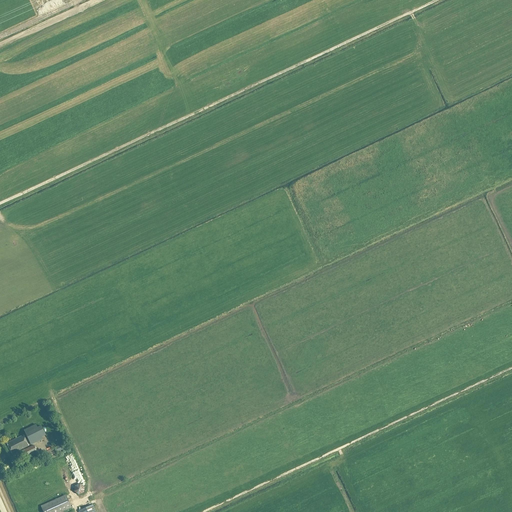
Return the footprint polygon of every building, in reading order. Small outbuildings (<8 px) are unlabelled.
[(46,435),(41,426),(37,428),(36,425),(24,430),(31,445),(43,439),(42,437),(46,435)] [(28,446),(23,435),(7,443),(12,454),(28,446)] [(64,450),(62,447),(61,444),(54,448),(56,453),(57,453),(64,450)] [(37,453),(34,445),(19,452),(23,460),(37,453)] [(73,489),(77,497),(85,493),(82,485),(73,489)] [(43,511),(62,511),(72,508),(66,495),(41,506),(43,511)]
